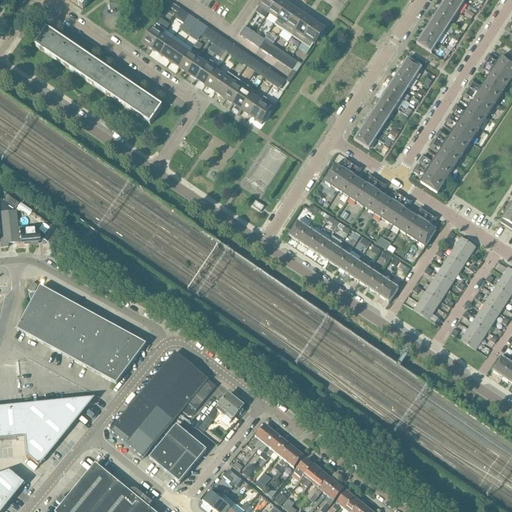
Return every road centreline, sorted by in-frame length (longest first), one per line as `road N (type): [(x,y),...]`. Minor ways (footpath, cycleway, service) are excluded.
road 1 (residential): [(154,172),(197,105),(41,0)]
road 2 (residential): [(395,181),(511,2)]
road 3 (unclassified): [(0,261),(38,263),(146,321),(164,344)]
road 4 (residential): [(154,172),(0,68)]
road 5 (residential): [(405,511),(262,403)]
road 6 (residential): [(331,139),(421,0)]
road 7 (residential): [(384,327),(262,246)]
road 8 (unclassified): [(262,403),(180,506)]
road 9 (residential): [(262,246),(154,172)]
road 10 (residential): [(499,249),(429,357)]
road 11 (residential): [(453,219),(384,327)]
road 12 (residential): [(262,246),(331,139)]
